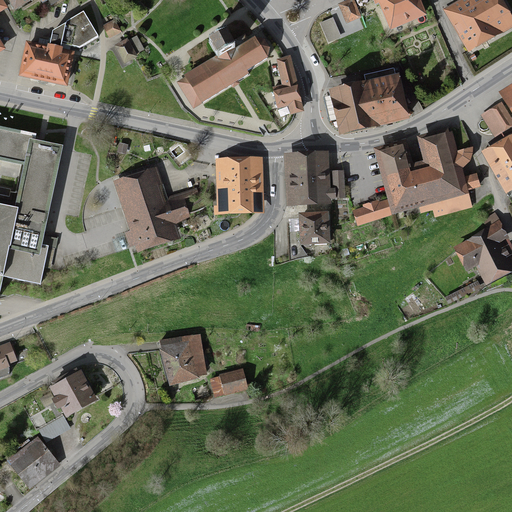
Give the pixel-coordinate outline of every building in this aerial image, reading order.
[(11,0),(16,8),(29,0),(40,0),(43,4),(49,0),(52,5),(60,0),(11,0)] [(374,0),(376,4),(382,2),(392,28),(424,14),(417,0),(374,0)] [(497,0),(475,0),(455,12),(472,43),(509,21),(497,0)] [(359,17),(353,1),(342,5),(349,22),(359,17)] [(80,48),(99,37),(84,12),(67,23),(66,25),(53,33),(50,47),(49,47),(49,50),(29,46),(23,75),(66,84),(72,55),(62,53),(63,50),(61,50),(62,44),(80,48)] [(341,37),(332,18),(321,23),(329,42),(341,37)] [(115,22),(105,27),(110,37),(121,31),(120,30),(115,22)] [(267,58),(269,49),(264,41),(255,38),(249,42),(245,36),(232,44),(226,33),(209,42),(218,58),(186,77),(202,103),(248,75),(247,71),(267,58)] [(135,55),(140,52),(137,47),(142,44),(137,36),(128,42),(135,55)] [(126,42),(117,47),(126,62),(135,57),(126,42)] [(301,111),(288,60),(281,62),(283,70),(280,71),(284,87),(274,89),(278,108),(291,105),(294,113),(301,111)] [(397,80),(395,68),(365,75),(367,87),(335,94),(344,133),(388,123),(407,118),(398,80),(397,80)] [(511,122),(511,121),(503,107),(492,114),(502,129),(511,122)] [(0,159),(28,165),(18,210),(0,206),(0,299),(1,295),(4,277),(41,284),(49,247),(57,248),(59,238),(58,239),(45,236),(43,246),(40,245),(60,149),(33,143),(35,137),(0,129),(0,159)] [(472,149),(458,153),(452,133),(424,141),(431,169),(410,174),(403,147),(381,153),(396,209),(420,203),(422,211),(434,208),(436,217),(472,207),(467,190),(479,187),(476,176),(465,179),(461,169),(469,161),(470,161),(472,154),(472,149)] [(128,145),(119,142),(117,152),(126,155),(128,145)] [(511,144),(487,159),(506,192),(511,188),(511,144)] [(326,199),(324,158),(291,160),(293,201),(326,199)] [(257,165),(223,166),(224,196),(221,196),(221,208),(216,208),(216,214),(225,214),(225,208),(258,207),(257,165)] [(332,191),(332,198),(345,198),(344,172),(334,173),(335,190),(332,191)] [(188,216),(184,200),(190,197),(188,192),(183,195),(169,198),(169,199),(171,204),(163,206),(158,192),(153,174),(122,184),(137,230),(127,233),(132,247),(142,243),(142,244),(173,235),(168,220),(175,217),(176,217),(176,219),(188,216)] [(0,194),(10,197),(12,190),(0,187),(0,194)] [(394,214),(390,201),(379,205),(378,202),(365,206),(366,209),(355,212),(359,225),(394,214)] [(495,242),(506,236),(498,223),(501,221),(500,221),(496,214),(483,221),(488,229),(458,248),(467,264),(479,258),(485,269),(481,272),(484,279),(489,277),(509,267),(495,242)] [(327,215),(302,216),(303,240),(303,243),(304,244),(304,245),(304,246),(305,246),(306,247),(307,248),(308,248),(309,248),(310,248),(311,248),(312,247),(313,246),(314,245),(314,244),(314,243),(314,242),(328,242),(327,215)] [(116,250),(128,246),(126,239),(113,243),(116,250)] [(449,302),(478,288),(476,283),(447,298),(449,302)] [(164,351),(163,352),(172,384),(197,377),(196,374),(205,371),(198,346),(202,345),(201,335),(161,341),(164,351)] [(17,360),(10,344),(0,348),(0,378),(10,375),(10,366),(9,363),(17,360)] [(93,388),(89,380),(85,383),(81,374),(79,375),(76,371),(54,383),(57,388),(54,389),(59,397),(55,399),(59,407),(63,405),(68,413),(94,398),(89,390),(93,388)] [(227,392),(246,387),(242,372),(212,380),(216,396),(228,393),(227,392)] [(47,442),(71,429),(64,417),(40,430),(47,442)] [(20,448),(10,456),(31,482),(55,464),(56,462),(50,455),(40,442),(24,454),(20,448)]
